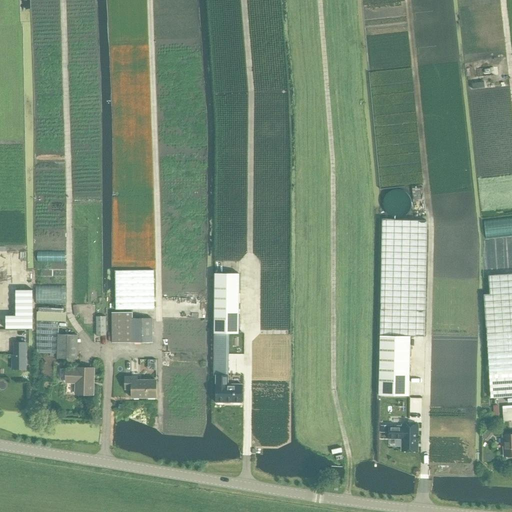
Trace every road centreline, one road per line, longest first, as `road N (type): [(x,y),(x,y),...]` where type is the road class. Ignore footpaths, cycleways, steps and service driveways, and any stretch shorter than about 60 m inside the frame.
road 1 (track): [(349,458),(332,389),(332,176),(318,0)]
road 2 (tertiary): [(439,511),(0,446)]
road 3 (track): [(107,353),(158,352),(148,0)]
road 4 (track): [(61,0),(68,316),(107,353)]
road 5 (track): [(427,336),(430,221),(407,0)]
road 6 (track): [(249,269),(243,0)]
